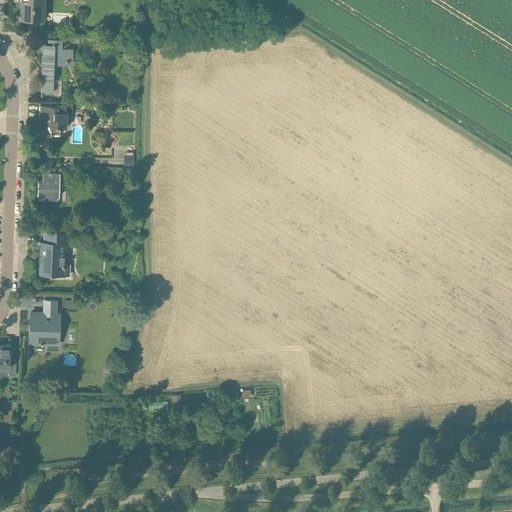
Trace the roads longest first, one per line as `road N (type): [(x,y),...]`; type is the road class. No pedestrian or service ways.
road 1 (tertiary): [(186,493),(511,462)]
road 2 (unclassified): [(186,493),(282,499),(433,489)]
road 3 (residential): [(12,124),(0,314)]
road 4 (tertiary): [(13,511),(186,493)]
